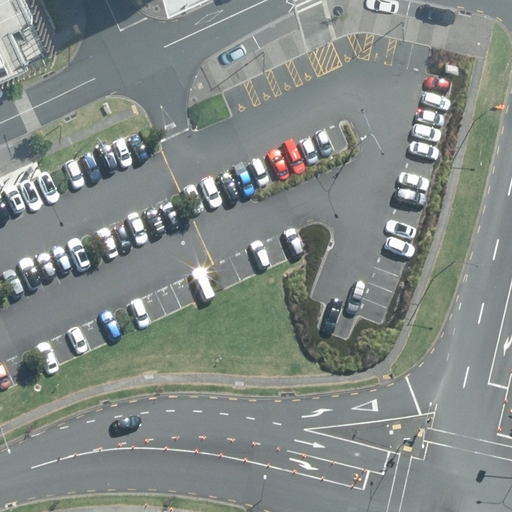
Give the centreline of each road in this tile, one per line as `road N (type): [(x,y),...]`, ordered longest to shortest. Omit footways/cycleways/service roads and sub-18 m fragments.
road 1 (secondary): [(253,457),(410,393),(511,320)]
road 2 (unclassified): [(0,477),(136,444),(253,457)]
road 3 (unclassified): [(253,457),(445,511)]
road 4 (secondary): [(466,511),(511,333)]
road 5 (unclassified): [(0,121),(134,59)]
road 6 (unclassified): [(134,59),(261,0)]
